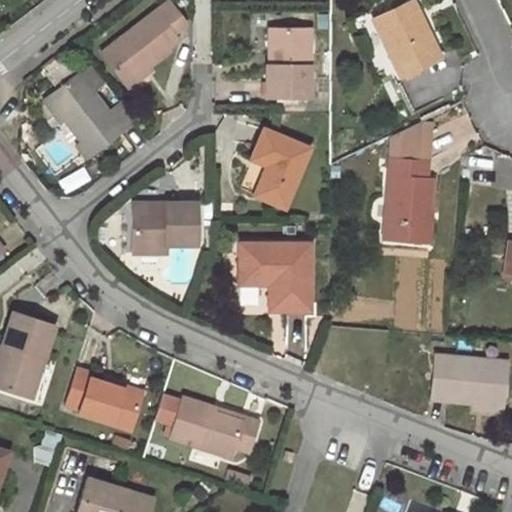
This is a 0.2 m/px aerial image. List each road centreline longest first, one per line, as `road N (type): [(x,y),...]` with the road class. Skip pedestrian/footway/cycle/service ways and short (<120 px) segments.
road 1 (residential): [(56,230),(119,299),(324,389)]
road 2 (residential): [(200,72),(199,118),(56,230)]
road 3 (residential): [(324,389),(511,468)]
road 4 (residential): [(287,511),(324,389)]
